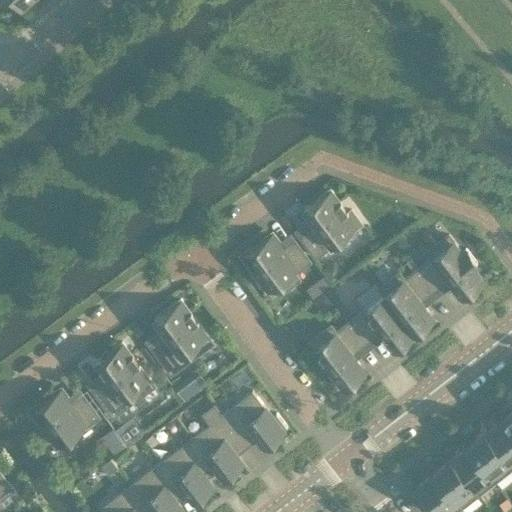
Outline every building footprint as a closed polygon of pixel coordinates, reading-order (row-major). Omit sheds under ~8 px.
[(348,211),(330,188),(305,207),(315,221),(300,232),(316,255),(362,222),(352,208),(348,211)] [(434,257),(420,268),(435,288),(450,277),(461,291),(481,275),(473,265),(476,262),(466,248),(462,251),(449,233),(428,249),(434,257)] [(278,248),(267,234),(242,254),(269,290),(310,259),(293,237),(278,248)] [(379,287),(385,295),(412,329),(432,314),(420,299),(435,288),(420,268),(404,280),(398,272),(379,287)] [(334,298),(341,293),(341,288),(337,281),(327,289),(334,298)] [(385,295),(351,321),(367,341),(381,330),(392,344),(412,329),(385,295)] [(155,317),(166,331),(150,343),(172,372),(213,341),(181,298),(155,317)] [(363,367),(352,352),(367,341),(351,321),(337,332),(331,324),(310,340),(332,368),(328,371),(339,385),(363,367)] [(112,415),(153,384),(148,378),(121,341),(95,361),(106,375),(90,386),(107,409),(112,415)] [(166,395),(172,403),(181,396),(175,388),(166,395)] [(221,412),(247,446),(257,438),(262,444),(287,425),(276,412),(272,415),(252,389),(221,412)] [(65,405),(55,390),(29,410),(56,446),(97,416),(81,393),(65,405)] [(511,410),(502,418),(511,430),(511,410)] [(191,436),(221,476),(241,460),(237,454),(247,446),(221,412),(191,436)] [(135,413),(115,428),(119,434),(126,444),(141,432),(146,428),(135,413)] [(511,430),(502,418),(485,431),(511,465),(511,430)] [(496,480),(511,467),(511,465),(485,431),(468,444),(496,480)] [(145,438),(152,446),(159,440),(152,432),(145,438)] [(108,442),(115,452),(126,444),(119,434),(108,442)] [(161,459),(186,493),(191,499),(211,483),(207,477),(216,469),(221,476),(191,436),(161,459)] [(479,493),(496,480),(468,444),(451,457),(479,493)] [(118,465),(111,457),(102,463),(109,472),(118,465)] [(462,507),(479,493),(451,457),(434,470),(462,507)] [(131,482),(153,511),(174,511),(181,506),(176,500),(186,493),(161,459),(131,482)] [(436,511),(454,511),(462,507),(434,470),(416,484),(436,511)] [(0,473),(0,497),(12,489),(7,482),(0,473)] [(153,511),(131,482),(100,506),(104,511),(153,511)]
